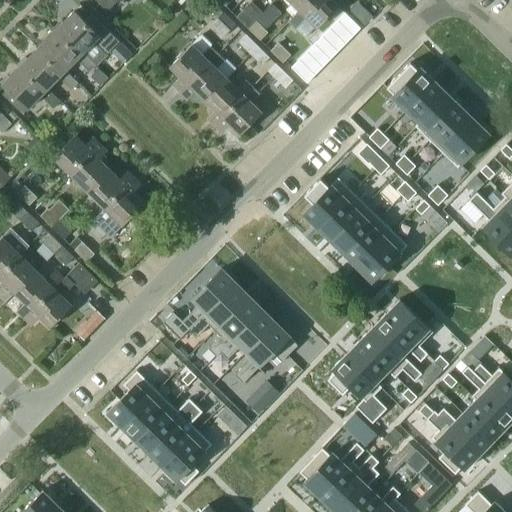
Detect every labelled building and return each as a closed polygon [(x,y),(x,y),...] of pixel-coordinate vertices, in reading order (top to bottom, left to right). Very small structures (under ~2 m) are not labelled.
[(95,0),(107,11),(117,0),(95,0)] [(285,0),(298,12),(308,0),(285,0)] [(308,0),(298,12),(288,22),(305,39),(337,7),(330,0),(308,0)] [(236,18),(248,29),(255,21),(264,13),(252,1),(244,10),(236,18)] [(259,41),(267,33),(265,31),(282,14),(272,4),(264,13),(255,21),(248,29),(259,41)] [(73,12),(56,30),(82,56),(83,55),(95,67),(96,67),(114,48),(113,48),(119,41),(91,14),(84,22),(73,12)] [(235,24),(224,13),(216,21),(227,32),(235,24)] [(360,28),(345,13),(337,21),(353,36),(360,28)] [(329,29),(345,44),(353,36),(337,21),(329,29)] [(322,36),(337,52),(345,44),(329,29),(322,36)] [(95,67),(83,55),(82,56),(56,30),(37,49),(64,74),(65,72),(76,61),(89,73),(95,67)] [(238,42),(250,53),(258,46),(246,34),(238,42)] [(337,52),(322,36),(314,44),(330,60),(337,52)] [(291,56),(279,44),(272,50),(283,63),(291,56)] [(330,60),(314,44),(306,52),(322,68),(330,60)] [(213,48),(204,57),(192,45),(171,66),(181,77),(173,85),(180,92),(218,52),(213,48)] [(270,58),(258,46),(250,53),(262,65),(270,58)] [(37,49),(20,67),(46,92),(47,91),(58,79),(71,92),(78,84),(65,72),(64,74),(37,49)] [(196,91),(205,100),(226,79),(219,71),(228,62),(218,52),(180,92),(188,99),(196,91)] [(306,52),(299,59),(315,75),(322,68),(306,52)] [(291,67),(307,83),(315,75),(299,59),(291,67)] [(410,62),(386,87),(394,94),(391,96),(405,109),(434,80),(420,67),(417,69),(410,62)] [(293,79),(275,63),(268,71),(285,87),(293,79)] [(23,115),(28,110),(40,97),(53,110),(60,103),(47,91),(46,92),(20,67),(2,85),(7,90),(2,95),(23,115)] [(99,68),(91,77),(101,86),(109,78),(99,68)] [(226,79),(205,100),(216,111),(208,119),(215,126),(253,87),(247,81),(238,90),(226,79)] [(434,80),(405,109),(418,123),(447,93),(434,80)] [(253,87),(215,126),(222,132),(230,124),(240,135),(261,113),(252,104),(261,95),(253,87)] [(418,123),(415,126),(430,140),(462,107),(447,93),(418,123)] [(462,107),(430,140),(444,153),(476,121),(462,107)] [(0,132),(1,134),(10,124),(3,117),(0,113),(0,132)] [(476,121),(444,153),(458,167),(490,134),(476,121)] [(379,127),(369,137),(375,143),(385,132),(379,127)] [(385,132),(375,143),(381,148),(390,138),(385,132)] [(70,175),(100,146),(92,138),(84,146),(74,136),(53,158),(70,175)] [(511,149),(506,144),(501,150),(509,158),(511,155),(511,149)] [(100,146),(70,175),(87,192),(109,170),(99,161),(107,153),(100,146)] [(405,153),(396,163),(401,169),(411,159),(405,153)] [(378,154),(369,163),(375,169),(384,160),(378,154)] [(411,159),(401,169),(407,175),(417,164),(411,159)] [(384,160),(375,169),(381,174),(389,166),(384,160)] [(486,165),(480,170),(489,179),(495,173),(486,165)] [(0,167),(0,181),(2,183),(9,174),(0,167)] [(109,170),(87,192),(105,209),(134,179),(127,172),(119,180),(109,170)] [(476,175),(467,184),(475,192),(484,183),(476,175)] [(313,203),(303,214),(316,227),(352,191),(338,177),(329,187),(321,178),(304,195),(313,203)] [(141,186),(134,179),(105,209),(105,210),(92,223),(97,228),(100,224),(113,236),(144,205),(133,194),(141,186)] [(405,181),(396,190),(402,195),(411,187),(405,181)] [(511,182),(503,191),(511,199),(511,182)] [(438,185),(428,195),(438,205),(448,195),(438,185)] [(29,206),(36,199),(24,187),(17,194),(29,206)] [(411,187),(402,195),(408,201),(416,192),(411,187)] [(352,191),(316,227),(330,241),(366,204),(352,191)] [(511,199),(503,191),(490,205),(511,226),(511,199)] [(477,192),(469,200),(489,220),(482,227),(511,256),(511,255),(511,226),(490,205),(477,192)] [(424,200),(415,208),(421,214),(430,206),(424,200)] [(469,200),(460,209),(475,223),(483,214),(469,200)] [(366,204),(330,241),(344,254),(380,218),(366,204)] [(40,217),(52,228),(59,221),(47,209),(40,217)] [(39,223),(28,212),(20,220),(32,231),(39,223)] [(380,218),(344,254),(358,268),(394,231),(380,218)] [(64,239),(71,232),(59,221),(52,228),(64,239)] [(2,238),(0,239),(0,274),(20,255),(30,246),(22,238),(11,228),(2,238)] [(394,231),(358,268),(372,281),(408,245),(394,231)] [(54,253),(62,246),(49,234),(42,241),(54,253)] [(77,237),(70,245),(87,262),(95,254),(77,237)] [(74,257),(62,246),(54,253),(67,265),(74,257)] [(37,272),(20,255),(0,274),(0,289),(5,284),(15,294),(37,272)] [(79,263),(66,275),(74,283),(85,294),(98,281),(79,263)] [(173,311),(163,322),(180,338),(189,329),(236,282),(222,268),(192,298),(199,304),(185,318),(182,320),(173,311)] [(17,311),(25,318),(63,279),(56,271),(46,281),(37,272),(15,294),(25,304),(17,311)] [(63,279),(25,318),(32,325),(39,318),(49,328),(71,306),(61,296),(71,286),(74,283),(66,275),(63,279)] [(236,282),(189,329),(197,336),(209,324),(215,330),(249,295),(236,282)] [(220,336),(208,348),(216,356),(221,351),(263,309),(249,295),(215,330),(220,336)] [(400,299),(386,313),(419,345),(433,331),(400,299)] [(263,309),(221,351),(227,358),(240,345),(246,351),(276,322),(263,309)] [(76,332),(84,340),(96,328),(105,319),(96,311),(87,320),(76,332)] [(386,313),(374,326),(403,355),(409,349),(421,361),(428,353),(419,345),(386,313)] [(252,357),(235,374),(243,383),(273,353),(281,361),(298,345),(289,336),(276,322),(246,351),(252,357)] [(374,326),(358,342),(388,371),(395,377),(403,369),(415,381),(422,373),(403,355),(374,326)] [(358,342),(347,353),(377,382),(388,371),(358,342)] [(469,352),(461,359),(468,366),(473,371),(480,363),(469,352)] [(335,371),(328,379),(343,393),(350,386),(363,399),(356,406),(373,423),(387,408),(374,395),(382,387),(377,382),(347,353),(332,368),(335,371)] [(440,355),(434,361),(443,369),(449,363),(440,355)] [(480,363),(473,371),(511,408),(511,379),(499,367),(492,375),(480,363)] [(468,366),(462,372),(479,388),(472,396),(475,399),(505,428),(511,420),(511,408),(473,371),(468,366)] [(129,390),(107,412),(121,426),(157,390),(137,370),(123,384),(129,390)] [(191,371),(182,379),(188,385),(196,376),(191,371)] [(448,373),(443,379),(452,387),(457,381),(448,373)] [(408,388),(402,394),(411,402),(417,396),(408,388)] [(157,390),(121,426),(135,440),(170,403),(157,390)] [(170,403),(135,440),(149,453),(196,405),(189,398),(178,410),(170,403)] [(475,399),(462,413),(492,441),(505,428),(475,399)] [(425,403),(418,410),(439,430),(432,437),(445,451),(438,457),(455,474),(462,467),(465,469),(479,455),(434,411),(425,403)] [(196,405),(149,453),(163,467),(198,430),(191,423),(203,411),(196,405)] [(227,406),(218,415),(238,435),(247,426),(227,406)] [(434,410),(434,411),(479,455),(492,441),(462,413),(456,419),(444,408),(438,414),(434,410)] [(355,413),(343,426),(365,447),(377,434),(355,413)] [(394,428),(384,438),(392,446),(402,436),(394,428)] [(198,430),(163,467),(176,480),(179,478),(186,485),(199,471),(192,464),(212,444),(198,430)] [(322,447),(299,472),(307,479),(304,482),(320,497),(353,461),(364,449),(357,442),(341,459),(333,452),(330,455),(322,447)] [(353,461),(320,497),(333,510),(373,467),(379,461),(371,454),(359,467),(353,461)] [(432,485),(414,504),(422,511),(425,511),(452,484),(429,462),(419,472),(432,485)] [(373,467),(333,510),(335,511),(355,511),(375,492),(368,485),(379,473),(373,467)] [(375,492),(355,511),(382,511),(396,498),(401,493),(393,486),(382,498),(375,492)] [(506,511),(481,487),(465,504),(472,511),(506,511)] [(57,511),(61,508),(43,490),(20,511),(57,511)] [(396,498),(382,511),(409,511),(410,511),(396,498)]
